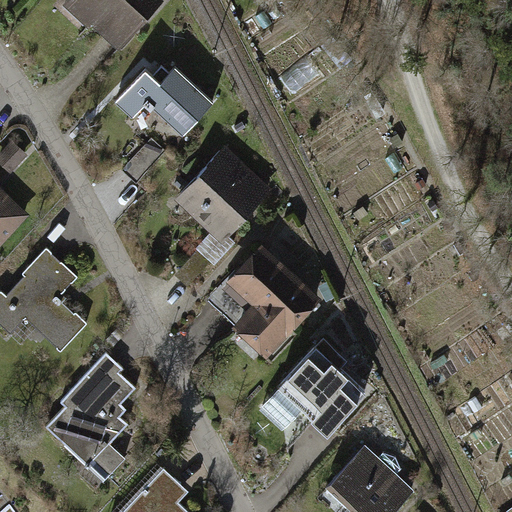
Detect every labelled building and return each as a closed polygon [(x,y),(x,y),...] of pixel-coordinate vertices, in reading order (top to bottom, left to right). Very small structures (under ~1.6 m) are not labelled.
[(167,2),(164,0),(73,0),(67,7),(122,54),(167,2)] [(166,84),(148,68),(117,102),(137,120),(152,103),(187,135),(217,103),(179,69),(166,84)] [(0,148),(0,156),(14,169),(30,152),(12,136),(0,148)] [(152,136),(128,169),(143,180),(166,146),(152,136)] [(273,190),(226,148),(178,201),(225,243),(273,190)] [(0,245),(28,216),(0,189),(0,245)] [(325,298),(264,241),(229,279),(256,303),(236,325),(270,357),(325,298)] [(81,276),(48,245),(0,296),(0,325),(13,339),(31,320),(62,350),(88,323),(61,297),(81,276)] [(189,281),(213,262),(202,248),(178,267),(189,281)] [(370,387),(321,344),(281,389),(331,432),(370,387)] [(124,369),(106,353),(61,403),(65,407),(46,428),(108,485),(131,460),(112,444),(130,424),(123,417),(129,410),(121,402),(135,387),(120,374),(124,369)] [(395,511),(416,489),(367,446),(329,488),(355,511),(395,511)] [(190,492),(164,469),(123,511),(188,511),(179,504),(190,492)]
